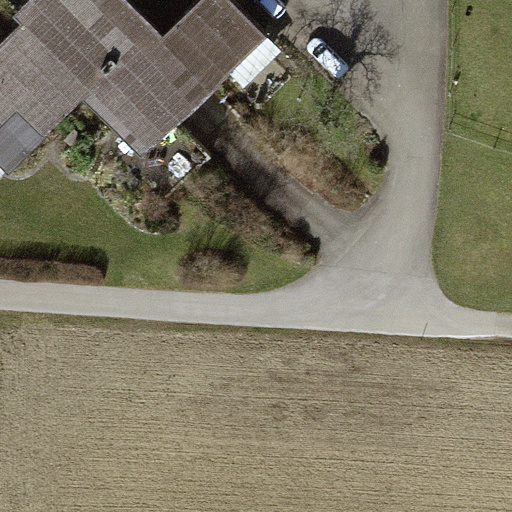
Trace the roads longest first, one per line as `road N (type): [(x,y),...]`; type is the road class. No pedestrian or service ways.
road 1 (track): [(0,291),(511,323)]
road 2 (track): [(413,316),(425,0)]
